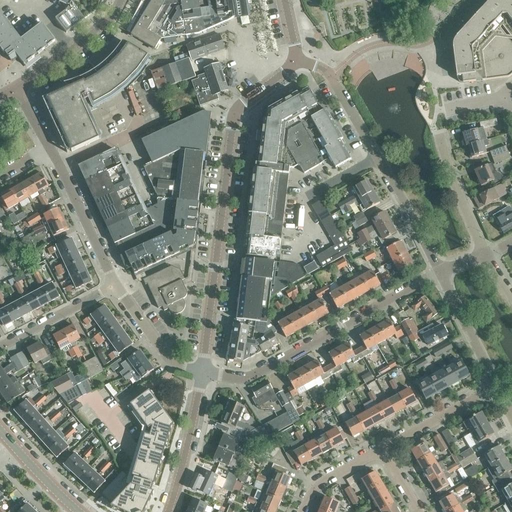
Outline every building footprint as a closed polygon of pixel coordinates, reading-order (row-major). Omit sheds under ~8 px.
[(71,0),(67,10),(55,19),(66,33),(102,6),(104,0),(71,0)] [(183,36),(185,36),(179,0),(155,0),(154,1),(152,0),(130,36),(154,50),(161,39),(183,36)] [(179,0),(185,36),(198,34),(204,31),(202,21),(217,19),(214,0),(179,0)] [(246,16),(243,0),(214,0),(217,19),(202,21),(204,31),(233,18),(246,16)] [(511,0),(490,0),(456,38),(453,43),(452,48),(452,49),(456,76),(456,77),(457,79),(457,80),(458,81),(458,82),(459,82),(459,83),(460,83),(461,83),(462,83),(463,83),(466,83),(507,77),(508,77),(509,76),(510,76),(511,75),(511,74),(511,0)] [(21,40),(0,12),(0,49),(3,54),(4,53),(12,63),(18,59),(24,66),(55,42),(41,24),(21,40)] [(219,35),(186,46),(192,62),(224,50),(219,35)] [(108,66),(96,75),(84,82),(59,93),(59,91),(46,97),(71,152),(99,140),(84,107),(86,105),(89,112),(97,109),(95,105),(110,96),(125,85),(137,72),(148,57),(126,44),(118,56),(108,66)] [(168,87),(195,76),(186,53),(173,58),(175,62),(174,62),(174,63),(161,68),(168,87)] [(219,64),(218,64),(204,69),(205,73),(197,76),(198,78),(191,81),(196,94),(224,84),(226,84),(221,71),(222,70),(223,68),(222,64),(220,64),(219,64)] [(158,90),(168,87),(161,68),(151,72),(158,90)] [(207,103),(218,99),(217,95),(228,91),(227,89),(226,88),(224,84),(196,94),(198,101),(200,106),(207,103)] [(246,236),(279,240),(281,240),(289,168),(293,168),(299,165),(304,174),(330,159),(335,168),(351,160),(342,145),(340,141),(342,139),(326,110),(320,113),(307,90),(298,96),(296,94),(267,111),(266,121),(263,120),(257,164),(253,163),(248,214),(246,236)] [(157,205),(146,210),(143,212),(114,149),(78,166),(126,270),(131,268),(133,273),(192,246),(203,154),(206,154),(211,114),(202,113),(141,141),(152,164),(143,168),(158,199),(157,205)] [(481,129),(497,126),(496,120),(480,123),(481,129)] [(466,147),(468,146),(480,142),(482,141),(482,142),(484,141),(482,134),(478,136),(477,130),(462,134),(464,140),(462,140),(464,147),(466,147)] [(482,142),(482,141),(480,142),(468,146),(470,151),(468,152),(470,159),(486,154),(484,147),(488,146),(487,140),(484,141),(482,142)] [(492,158),(507,152),(505,146),(490,152),(492,158)] [(495,164),(510,158),(507,152),(492,158),(495,164)] [(480,185),(481,186),(493,181),(494,183),(499,181),(500,179),(500,177),(500,175),(499,174),(498,172),(496,171),(495,170),(492,164),(474,171),(478,180),(477,181),(478,185),(480,185)] [(31,179),(38,192),(49,186),(41,173),(31,179)] [(21,185),(28,198),(38,192),(31,179),(21,185)] [(348,206),(354,203),(373,192),(366,181),(353,188),(357,195),(338,206),(341,211),(343,215),(351,211),(348,206)] [(28,198),(21,185),(11,191),(18,204),(28,198)] [(478,209),(504,195),(499,185),(479,196),(473,199),(478,209)] [(0,196),(8,210),(18,204),(11,191),(0,196)] [(353,217),(356,222),(366,216),(364,212),(366,211),(379,203),(373,192),(354,203),(357,207),(359,207),(362,212),(353,217)] [(322,200),(314,204),(311,206),(314,211),(325,205),(322,200)] [(317,216),(328,210),(325,205),(314,211),(317,216)] [(43,226),(38,228),(40,233),(45,230),(46,230),(45,228),(62,220),(60,215),(62,215),(59,208),(43,215),(41,212),(27,220),(30,226),(44,217),(46,221),(42,223),(43,226)] [(320,222),(331,216),(328,210),(317,216),(320,222)] [(503,234),(511,228),(511,212),(505,216),(502,211),(495,215),(496,218),(494,219),(503,234)] [(12,223),(17,220),(12,212),(7,215),(12,223)] [(368,235),(377,230),(390,222),(384,212),(371,219),(374,224),(365,229),(357,233),(360,239),(368,235)] [(323,227),(334,221),(331,216),(320,222),(323,227)] [(359,227),(369,221),(366,216),(356,222),(359,227)] [(50,231),(53,237),(69,230),(66,223),(64,224),(62,220),(45,228),(46,230),(45,230),(46,232),(50,231)] [(326,232),(337,226),(334,221),(323,227),(326,232)] [(390,222),(377,230),(368,235),(360,239),(364,245),(372,241),(371,240),(378,236),(383,244),(392,239),(391,236),(396,233),(390,222)] [(329,237),(340,231),(337,226),(326,232),(329,237)] [(333,242),(342,236),(340,231),(329,237),(333,242)] [(279,240),(246,236),(246,237),(245,237),(243,247),(246,248),(245,256),(274,259),(274,258),(275,258),(276,251),(279,251),(281,241),(279,241),(279,240)] [(316,257),(322,267),(322,268),(351,252),(342,236),(333,242),(335,246),(316,257)] [(61,257),(76,250),(71,239),(56,246),(52,248),(48,250),(50,256),(55,254),(54,253),(59,251),(61,257)] [(392,261),(407,254),(401,242),(386,249),(392,261)] [(30,268),(21,250),(7,256),(11,264),(17,261),(20,267),(22,266),(24,271),(30,268)] [(56,272),(81,261),(76,250),(61,257),(64,264),(60,266),(60,265),(54,268),(56,272)] [(413,265),(407,254),(392,261),(398,273),(413,265)] [(240,305),(238,320),(239,320),(255,322),(254,328),(253,331),(264,333),(266,325),(266,323),(267,323),(270,296),(289,286),(286,279),(277,278),(276,278),(275,284),(276,286),(274,288),(271,287),(274,263),(245,259),(245,261),(242,260),(240,276),(243,276),(240,300),(240,305)] [(342,268),(347,266),(343,260),(339,262),(342,268)] [(71,279),(86,272),(81,261),(56,272),(58,276),(64,274),(63,273),(68,271),(71,279)] [(289,286),(305,277),(299,265),(279,262),(277,278),(286,279),(289,286)] [(338,271),(342,268),(339,262),(334,265),(338,271)] [(308,275),(318,269),(314,263),(304,268),(308,275)] [(164,311),(168,309),(169,310),(169,311),(170,312),(171,313),(172,313),(173,314),(174,314),(175,314),(176,314),(177,314),(178,314),(179,314),(180,313),(181,312),(182,312),(183,311),(184,310),(184,309),(184,308),(185,306),(185,305),(185,304),(184,303),(184,302),(183,299),(184,299),(184,298),(185,297),(186,297),(186,296),(186,295),(186,294),(186,293),(186,292),(186,291),(184,286),(187,284),(180,270),(171,267),(143,280),(145,285),(147,285),(158,309),(162,307),(164,311)] [(373,289),(380,285),(372,271),(361,277),(369,291),(369,290),(372,288),(373,289)] [(86,272),(71,279),(74,285),(70,287),(70,286),(65,288),(68,294),(72,292),(72,291),(91,282),(86,272)] [(383,281),(389,278),(386,273),(380,276),(383,281)] [(369,291),(361,277),(350,283),(358,297),(359,297),(358,296),(362,294),(362,295),(369,291)] [(358,297),(350,283),(340,289),(348,303),(355,299),(354,298),(358,296),(358,297)] [(42,289),(50,302),(59,297),(52,284),(42,289)] [(327,294),(328,293),(331,292),(328,286),(323,288),(327,294)] [(295,299),(299,297),(297,294),(298,293),(295,287),(290,290),(295,299)] [(15,304),(22,317),(31,312),(24,299),(21,295),(24,293),(21,288),(16,290),(19,296),(18,297),(20,301),(15,304)] [(42,289),(33,294),(40,307),(50,302),(42,289)] [(348,303),(340,289),(329,295),(337,309),(344,305),(344,304),(347,302),(348,303)] [(295,299),(290,290),(285,292),(289,298),(291,297),(293,300),(295,299)] [(319,299),(320,298),(324,296),(320,290),(316,292),(319,299)] [(31,312),(40,307),(33,294),(24,299),(31,312)] [(424,296),(417,302),(411,307),(414,311),(420,306),(426,314),(422,318),(426,323),(438,313),(424,296)] [(320,300),(310,306),(317,320),(328,314),(320,300)] [(277,310),(278,310),(282,308),(279,301),(274,304),(277,310)] [(22,317),(15,304),(6,309),(13,322),(22,317)] [(90,323),(94,320),(98,326),(111,316),(104,306),(87,319),(87,318),(83,321),(87,327),(91,324),(90,323)] [(310,306),(299,312),(307,326),(317,320),(310,306)] [(0,320),(3,327),(13,322),(6,309),(0,311),(0,320)] [(299,312),(288,318),(296,332),(307,326),(299,312)] [(96,342),(118,326),(111,316),(98,326),(102,332),(98,334),(93,337),(96,342)] [(288,318),(278,324),(285,338),(296,332),(288,318)] [(409,321),(408,319),(401,323),(408,337),(418,332),(411,320),(409,321)] [(254,328),(255,322),(239,320),(238,325),(254,328)] [(403,335),(399,328),(394,330),(389,320),(378,326),(386,340),(395,335),(397,339),(403,335)] [(265,337),(256,342),(262,352),(278,343),(273,334),(276,332),(271,322),(266,325),(264,333),(263,334),(265,337)] [(252,338),(253,331),(254,328),(238,325),(233,324),(231,338),(254,341),(254,339),(252,338)] [(425,340),(428,346),(447,336),(446,335),(447,333),(446,331),(444,331),(442,325),(434,329),(431,324),(418,332),(408,337),(412,343),(419,339),(420,343),(425,340)] [(76,356),(80,354),(74,342),(80,339),(73,325),(63,331),(70,344),(72,349),(76,356)] [(112,345),(125,335),(118,326),(96,342),(99,345),(104,342),(103,341),(107,338),(112,345)] [(377,345),(386,340),(378,326),(369,331),(377,345)] [(63,331),(53,336),(60,350),(70,344),(63,331)] [(365,347),(360,350),(362,353),(364,357),(373,353),(371,348),(377,345),(369,331),(359,337),(365,347)] [(108,356),(112,361),(116,358),(116,357),(132,345),(125,335),(112,345),(116,350),(112,353),(108,356)] [(262,352),(256,342),(254,341),(231,338),(227,361),(242,364),(242,363),(250,358),(254,356),(262,352)] [(440,354),(452,348),(449,342),(437,349),(440,354)] [(53,360),(47,349),(43,351),(39,343),(27,350),(35,364),(40,361),(43,365),(53,360)] [(338,349),(345,363),(351,359),(353,364),(362,359),(359,355),(362,353),(360,350),(353,353),(347,343),(338,349)] [(76,356),(72,349),(68,351),(72,358),(76,356)] [(329,367),(331,371),(333,375),(342,370),(340,366),(345,363),(338,349),(328,354),(334,364),(329,367)] [(435,357),(440,354),(437,349),(432,352),(435,357)] [(470,357),(466,350),(461,353),(464,360),(470,357)] [(134,370),(146,361),(139,351),(127,360),(128,360),(124,363),(128,368),(120,374),(123,378),(130,373),(134,369),(134,370)] [(23,369),(29,366),(22,352),(16,356),(23,369)] [(23,369),(16,356),(10,359),(13,363),(2,370),(0,367),(0,378),(5,375),(10,371),(16,368),(18,372),(23,369)] [(88,379),(103,371),(96,357),(81,365),(88,379)] [(377,372),(369,357),(366,359),(376,377),(379,375),(390,369),(388,366),(377,372)] [(113,372),(123,364),(120,359),(110,367),(113,372)] [(134,369),(130,373),(123,378),(126,382),(132,377),(136,383),(153,370),(146,361),(134,370),(134,369)] [(329,367),(322,371),(316,361),(307,366),(314,380),(320,377),(322,381),(331,376),(328,372),(331,371),(329,367)] [(390,369),(396,366),(393,361),(387,365),(388,366),(390,369)] [(460,361),(450,367),(458,382),(458,381),(461,379),(462,380),(469,376),(465,369),(466,369),(465,367),(464,368),(460,361)] [(305,385),(314,380),(307,366),(297,371),(305,385)] [(439,372),(439,373),(447,388),(447,387),(450,385),(451,386),(458,382),(450,367),(439,372)] [(447,388),(439,373),(439,372),(437,369),(432,371),(434,375),(428,378),(436,394),(444,390),(443,389),(446,387),(447,388)] [(297,390),(305,385),(297,371),(287,377),(292,387),(287,389),(289,393),(284,396),(288,403),(293,400),(292,398),(299,394),(297,390)] [(362,378),(365,384),(373,379),(370,373),(362,378)] [(0,378),(0,392),(1,393),(12,385),(18,381),(15,376),(9,380),(5,375),(0,378)] [(73,388),(73,387),(67,375),(49,384),(56,396),(73,388)] [(428,378),(417,384),(421,391),(421,393),(422,393),(426,400),(433,396),(432,395),(436,393),(436,394),(428,378)] [(12,385),(1,393),(8,404),(13,400),(13,401),(15,400),(14,399),(26,392),(18,381),(12,385)] [(267,381),(251,390),(256,398),(253,400),(257,407),(271,399),(273,403),(278,400),(282,407),(288,404),(288,403),(284,396),(282,392),(276,395),(275,392),(274,393),(267,381)] [(377,388),(374,382),(366,386),(370,392),(377,388)] [(73,388),(78,399),(86,395),(80,384),(73,387),(73,388)] [(117,403),(130,394),(126,388),(113,398),(117,403)] [(398,395),(406,409),(405,408),(408,406),(409,406),(416,402),(409,389),(398,395)] [(163,447),(165,443),(166,443),(171,427),(164,418),(167,416),(161,408),(160,409),(157,405),(158,404),(153,396),(151,397),(148,393),(150,392),(149,391),(130,405),(146,427),(148,430),(151,428),(152,428),(150,433),(149,437),(144,435),(131,478),(128,477),(127,476),(127,477),(122,471),(100,494),(112,506),(110,507),(121,511),(144,511),(154,493),(151,492),(153,485),(154,485),(156,476),(155,476),(156,471),(158,471),(161,462),(159,461),(160,457),(162,457),(165,448),(163,447)] [(406,409),(398,395),(387,401),(395,414),(402,410),(401,410),(405,408),(406,409)] [(322,408),(328,404),(325,399),(319,403),(322,408)] [(14,411),(22,419),(33,409),(26,401),(14,411)] [(388,418),(395,414),(387,401),(377,407),(385,421),(384,419),(387,417),(388,418)] [(243,408),(230,402),(226,412),(225,411),(223,416),(224,417),(221,423),(235,429),(236,427),(243,408)] [(298,409),(296,410),(299,416),(304,413),(301,407),(298,409)] [(377,407),(366,412),(373,426),(381,422),(380,421),(384,419),(384,421),(385,421),(377,407)] [(29,427),(40,417),(35,412),(33,409),(22,419),(29,427)] [(288,426),(292,424),(300,420),(294,409),(287,413),(282,415),(288,426)] [(366,430),(373,426),(366,412),(356,418),(363,433),(364,432),(363,431),(366,429),(366,430)] [(472,417),(473,418),(463,424),(467,430),(468,429),(471,433),(487,423),(486,424),(484,420),(485,420),(481,413),(474,417),(474,416),(472,417)] [(36,435),(43,442),(54,432),(49,427),(53,424),(52,423),(57,419),(53,415),(49,419),(51,421),(36,435)] [(283,429),(288,426),(282,415),(277,418),(283,429)] [(40,417),(29,427),(36,435),(51,421),(49,419),(47,417),(43,421),(40,417)] [(277,418),(273,420),(278,431),(283,429),(277,418)] [(363,433),(356,418),(345,424),(352,437),(359,433),(362,431),(363,433)] [(274,434),(278,431),(273,420),(268,423),(274,434)] [(220,428),(223,436),(213,461),(240,472),(249,451),(251,446),(256,444),(250,433),(236,427),(235,429),(221,423),(221,425),(220,426),(220,427),(220,428)] [(268,423),(262,426),(268,437),(274,434),(268,423)] [(487,423),(471,433),(473,437),(471,438),(475,445),(494,434),(490,427),(489,428),(487,424),(488,424),(487,423)] [(313,437),(315,441),(322,454),(329,450),(329,449),(332,448),(333,449),(325,435),(323,431),(326,430),(323,425),(318,427),(321,432),(313,437)] [(268,437),(262,426),(250,433),(256,444),(268,437)] [(336,446),(344,442),(343,441),(346,439),(341,430),(338,432),(336,429),(325,435),(333,449),(333,447),(336,446)] [(448,444),(454,441),(447,430),(441,433),(448,444)] [(43,442),(50,450),(61,440),(60,439),(54,432),(43,442)] [(439,448),(445,445),(438,434),(433,438),(439,448)] [(285,454),(291,465),(298,462),(301,466),(308,462),(308,461),(311,459),(312,461),(304,446),(302,443),(305,441),(302,436),(297,439),(300,444),(298,445),(300,449),(293,452),(292,450),(285,454)] [(61,440),(50,450),(57,458),(68,448),(66,446),(61,440)] [(315,458),(322,454),(315,441),(304,446),(312,461),(311,459),(315,457),(315,458)] [(428,450),(424,443),(424,444),(422,441),(414,445),(416,448),(411,451),(415,458),(415,457),(417,461),(416,462),(434,451),(432,448),(428,450)] [(490,467),(505,458),(498,447),(484,455),(490,467)] [(459,463),(474,454),(470,448),(455,457),(459,463)] [(417,461),(419,464),(419,465),(423,472),(441,462),(439,459),(435,462),(433,458),(437,456),(434,451),(416,462),(417,461)] [(64,465),(71,472),(82,461),(74,454),(64,465)] [(462,469),(477,460),(474,454),(459,463),(462,469)] [(511,470),(505,458),(490,467),(487,469),(494,480),(491,481),(494,487),(507,480),(510,478),(507,473),(511,470)] [(79,479),(89,468),(82,461),(71,472),(79,479)] [(441,462),(423,472),(427,479),(428,479),(430,482),(428,483),(447,472),(448,474),(449,474),(453,471),(451,467),(446,470),(441,462)] [(290,478),(284,475),(287,470),(273,464),(271,469),(272,470),(268,479),(269,479),(268,481),(286,489),(285,489),(286,485),(287,485),(290,478)] [(468,480),(478,474),(474,466),(464,472),(468,480)] [(87,486),(97,475),(89,468),(79,479),(87,486)] [(463,480),(467,478),(462,469),(458,471),(463,480)] [(109,484),(117,475),(117,474),(113,471),(104,480),(109,484)] [(194,474),(187,488),(197,493),(197,491),(209,497),(218,477),(205,471),(202,478),(194,474)] [(368,491),(382,482),(380,483),(378,480),(379,479),(375,472),(361,480),(368,491)] [(431,486),(436,493),(437,496),(450,488),(446,480),(450,477),(449,474),(448,474),(447,472),(428,483),(430,482),(432,486),(431,486)] [(231,492),(236,482),(237,478),(238,477),(229,473),(222,488),(231,492)] [(104,482),(97,475),(87,486),(94,493),(104,482)] [(284,493),(283,492),(285,489),(286,490),(286,489),(268,481),(269,479),(268,479),(263,477),(261,482),(265,483),(262,492),(267,494),(281,500),(281,499),(283,499),(285,495),(283,494),(284,493)] [(501,490),(508,502),(511,499),(511,483),(510,485),(507,480),(494,487),(497,492),(501,490)] [(238,483),(236,482),(231,492),(236,494),(241,484),(238,483)] [(382,482),(368,491),(374,501),(387,493),(383,486),(382,487),(380,483),(382,482)] [(457,494),(469,487),(466,483),(454,490),(457,494)] [(350,501),(356,497),(350,487),(344,490),(350,501)] [(387,493),(374,501),(380,511),(394,503),(393,504),(391,501),(391,500),(392,499),(389,493),(387,493)] [(277,508),(281,500),(267,494),(262,505),(277,511),(275,511),(277,507),(277,508)] [(455,500),(452,495),(439,503),(443,510),(444,510),(444,511),(447,511),(458,506),(462,504),(463,506),(468,503),(466,499),(461,501),(459,498),(455,500)] [(321,509),(319,508),(319,509),(327,511),(335,511),(339,503),(325,498),(321,505),(322,506),(321,509)] [(188,511),(191,511),(204,511),(207,505),(193,499),(188,511)] [(274,511),(275,511),(277,511),(262,505),(258,504),(259,501),(254,499),(252,504),(257,506),(256,509),(260,511),(258,511),(274,511)] [(397,511),(395,507),(395,508),(393,504),(394,504),(394,503),(380,511),(379,511),(397,511)]
